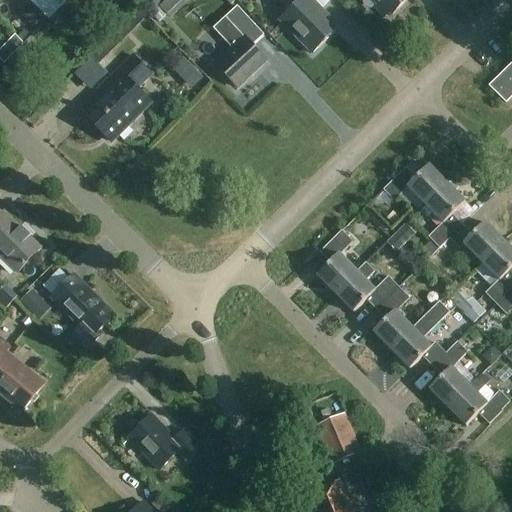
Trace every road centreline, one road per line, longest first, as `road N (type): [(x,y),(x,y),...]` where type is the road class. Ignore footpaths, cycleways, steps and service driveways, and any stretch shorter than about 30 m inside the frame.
road 1 (residential): [(446,478),(242,261)]
road 2 (residential): [(197,306),(0,114)]
road 3 (residential): [(242,261),(418,90)]
road 4 (residential): [(197,306),(33,466)]
road 5 (residential): [(265,511),(197,306)]
road 6 (residential): [(511,186),(418,90)]
road 7 (residential): [(418,90),(511,0)]
